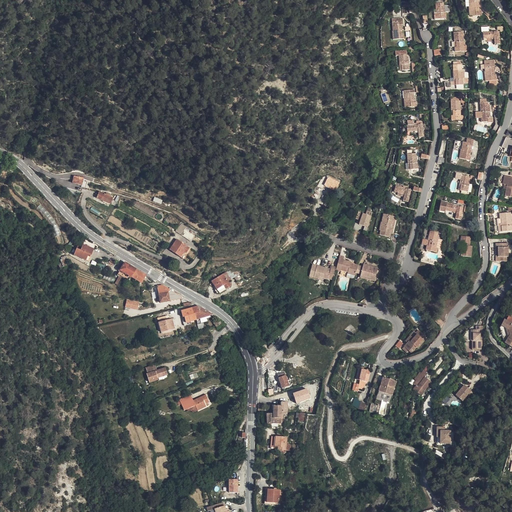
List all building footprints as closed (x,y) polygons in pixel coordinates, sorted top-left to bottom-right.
[(472,0),(470,0),(464,1),(462,1),(463,10),(462,10),(463,18),(469,18),(469,13),(471,13),(471,4),(472,4),(472,0)] [(442,15),(441,9),(439,9),(439,7),(432,7),(433,14),(434,18),(432,18),(433,23),(443,22),(442,15)] [(403,30),(403,26),(397,26),(391,26),(392,35),(390,35),(391,43),(404,42),(404,39),(402,38),(402,30),(403,30)] [(498,32),(482,33),(482,40),(493,40),(493,46),(499,45),(498,32)] [(448,45),(449,51),(450,56),(462,53),(461,48),(458,49),(455,35),(446,37),(448,45)] [(401,68),(401,74),(408,73),(407,60),(405,60),(405,53),(394,53),(394,58),(397,58),(398,68),(401,68)] [(450,85),(451,90),(460,88),(460,86),(465,86),(465,81),(461,81),(460,76),(462,76),(462,74),(459,74),(459,72),(456,73),(455,67),(448,68),(450,85)] [(494,72),(494,68),(483,68),(484,77),(483,77),(484,86),(489,86),(489,89),(496,89),(493,72),(494,72)] [(412,93),(401,93),(401,101),(401,110),(414,110),(414,106),(412,106),(411,97),(412,93)] [(457,104),(449,104),(451,124),(464,123),(463,119),(461,119),(459,106),(457,106),(457,104)] [(484,107),(477,107),(478,117),(475,117),(475,122),(478,122),(478,126),(490,127),(490,121),(488,122),(487,109),(486,109),(486,107),(484,107)] [(422,140),(421,127),(411,127),(411,125),(411,123),(403,123),(403,134),(415,134),(416,141),(422,140)] [(473,143),(466,141),(465,145),(463,145),(461,154),(459,154),(458,161),(468,164),(470,159),(468,158),(471,150),(472,150),(473,143)] [(509,144),(499,143),(496,153),(505,155),(505,153),(508,153),(509,144)] [(413,157),(404,157),(404,167),(402,167),(402,172),(415,172),(414,159),(413,159),(413,157)] [(468,181),(468,179),(453,176),(452,181),(459,183),(457,192),(467,195),(469,182),(468,181)] [(511,182),(501,180),(499,188),(503,189),(501,200),(510,202),(511,194),(511,182)] [(339,188),(328,182),(326,186),(322,184),(317,191),(322,194),(325,191),(334,197),(339,188)] [(402,195),(402,198),(401,204),(406,205),(409,191),(393,187),(392,193),(396,194),(402,195)] [(111,199),(102,194),(99,201),(108,206),(111,199)] [(456,226),(459,213),(442,208),(443,207),(436,206),(434,215),(441,216),(441,215),(452,217),(451,225),(456,226)] [(382,234),(385,235),(389,235),(390,231),(386,230),(389,221),(391,222),(392,218),(381,216),(382,214),(376,213),(376,215),(377,216),(375,223),(377,223),(374,232),(377,233),(376,237),(381,238),(382,234)] [(365,226),(367,219),(359,216),(355,226),(361,228),(362,225),(365,226)] [(498,222),(499,236),(510,234),(508,216),(496,217),(497,222),(498,222)] [(181,224),(175,220),(170,228),(176,232),(181,224)] [(191,232),(182,227),(178,233),(187,239),(191,232)] [(435,237),(426,234),(422,256),(434,258),(435,254),(437,255),(438,246),(435,245),(436,239),(435,238),(435,237)] [(185,253),(189,247),(172,237),(166,248),(180,257),(183,252),(185,253)] [(460,248),(458,259),(465,260),(467,250),(465,249),(467,240),(457,239),(456,248),(460,248)] [(96,250),(85,243),(84,247),(90,251),(88,255),(82,251),(80,258),(75,257),(74,264),(87,267),(88,263),(91,264),(96,250)] [(503,247),(493,247),(493,261),(495,261),(495,265),(502,265),(502,260),(503,260),(503,247)] [(339,263),(335,262),(333,269),(332,273),(336,274),(337,272),(343,274),(343,276),(350,278),(351,276),(353,267),(346,265),(347,264),(339,262),(339,263)] [(323,280),(326,271),(311,266),(308,278),(312,279),(313,277),(323,280)] [(358,269),(353,267),(351,276),(356,277),(355,278),(365,281),(365,282),(370,283),(373,271),(358,267),(358,269)] [(128,285),(131,282),(135,275),(124,268),(120,275),(122,276),(119,280),(122,282),(128,285)] [(323,280),(330,282),(332,273),(333,269),(327,268),(326,271),(323,280)] [(141,288),(145,281),(135,275),(131,282),(141,288)] [(222,276),(210,284),(215,292),(213,294),(215,297),(229,288),(222,276)] [(180,304),(181,302),(162,291),(156,292),(156,298),(155,299),(156,303),(158,303),(159,306),(180,304)] [(138,306),(131,305),(129,312),(137,313),(138,306)] [(210,320),(210,318),(198,312),(192,313),(195,325),(210,320)] [(184,328),(195,325),(192,313),(180,316),(184,328)] [(432,332),(437,328),(431,323),(427,326),(432,332)] [(172,324),(158,328),(160,337),(175,334),(172,324)] [(221,328),(216,324),(212,328),(216,333),(221,328)] [(505,339),(503,342),(504,342),(501,347),(509,352),(511,346),(511,344),(509,343),(511,336),(510,331),(507,329),(507,328),(501,324),(498,328),(497,330),(501,332),(505,334),(504,337),(505,339)] [(408,347),(413,350),(416,352),(424,339),(423,338),(424,334),(417,329),(414,333),(416,334),(413,340),(411,339),(410,343),(408,347)] [(468,345),(465,345),(466,353),(477,353),(475,334),(478,334),(477,329),(471,330),(471,334),(468,334),(468,345)] [(416,334),(414,333),(413,332),(408,342),(410,343),(411,339),(413,340),(416,334)] [(399,340),(395,346),(400,349),(403,343),(399,340)] [(160,384),(171,380),(169,373),(149,380),(152,388),(160,386),(160,384)] [(356,391),(358,392),(362,393),(364,386),(366,386),(368,378),(366,377),(367,375),(360,373),(358,383),(360,384),(359,388),(357,388),(356,391)] [(420,378),(418,377),(413,384),(415,385),(412,388),(415,390),(412,394),(419,400),(430,386),(424,381),(427,378),(423,375),(420,378)] [(383,380),(379,394),(392,398),(396,384),(383,380)] [(277,383),(278,387),(280,393),(287,390),(283,381),(277,383)] [(464,387),(456,398),(463,403),(471,393),(464,387)] [(298,393),(286,397),(287,401),(298,398),(298,393)] [(196,412),(198,417),(207,412),(206,410),(210,408),(206,401),(200,403),(198,398),(187,403),(192,413),(196,412)] [(266,430),(277,429),(281,429),(281,419),(283,419),(284,417),(281,417),(274,417),(274,414),(272,414),(270,414),(270,418),(266,418),(266,430)] [(440,431),(444,431),(445,428),(436,427),(435,437),(439,437),(440,431)] [(439,437),(439,443),(449,444),(450,432),(447,432),(447,433),(444,433),(444,431),(440,431),(439,437)] [(286,441),(275,441),(274,450),(276,450),(280,451),(280,454),(285,454),(286,441)] [(228,479),(229,492),(238,492),(238,479),(228,479)] [(266,496),(267,506),(279,505),(278,491),(266,491),(266,496)]
